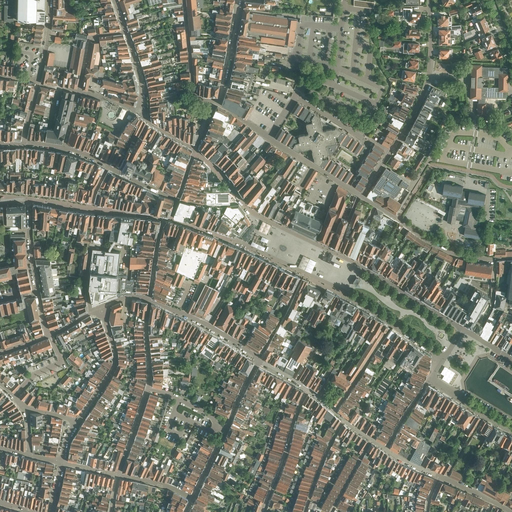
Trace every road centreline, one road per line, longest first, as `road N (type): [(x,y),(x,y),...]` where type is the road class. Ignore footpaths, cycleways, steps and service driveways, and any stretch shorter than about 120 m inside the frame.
road 1 (residential): [(428,0),(426,88),(362,195)]
road 2 (residential): [(511,258),(463,257),(434,245),(362,195)]
road 3 (residential): [(30,199),(32,266),(48,334)]
road 4 (residential): [(306,389),(264,511)]
road 5 (residential): [(76,423),(114,365),(103,307)]
road 6 (residential): [(148,299),(258,359)]
road 7 (residential): [(215,102),(194,99),(183,0)]
